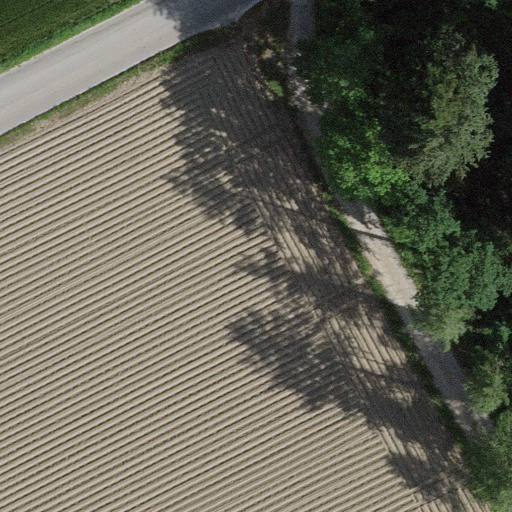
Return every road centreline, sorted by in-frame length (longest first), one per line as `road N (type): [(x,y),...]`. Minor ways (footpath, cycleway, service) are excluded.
road 1 (track): [(498,511),(303,102),(300,0)]
road 2 (tertiary): [(209,0),(0,104)]
